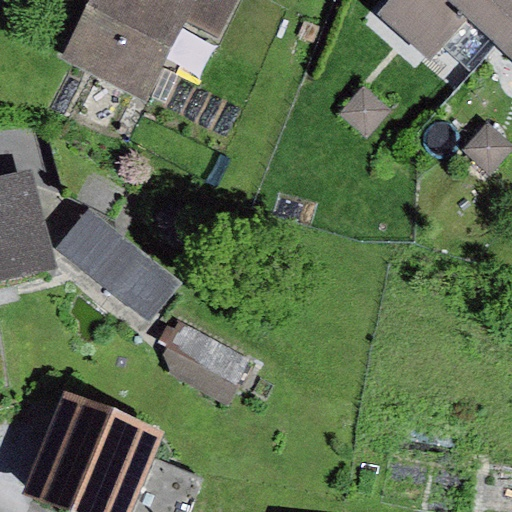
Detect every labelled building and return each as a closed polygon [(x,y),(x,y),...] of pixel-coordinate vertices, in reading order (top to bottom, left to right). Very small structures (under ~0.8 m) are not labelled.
[(171,0),(170,3),(163,0),(104,0),(67,75),(152,116),(191,36),(219,50),(244,0),(171,0)] [(494,56),(511,35),(511,2),(509,0),(402,0),(379,27),(431,73),(468,32),(494,56)] [(364,94),(342,119),(367,142),(390,116),(364,94)] [(511,150),(488,129),(465,154),(490,177),(511,152),(511,150)] [(26,185),(0,192),(0,280),(50,267),(26,185)] [(89,221),(59,260),(151,329),(181,290),(89,221)] [(251,364),(179,325),(165,351),(236,389),(251,364)] [(158,442),(69,405),(31,491),(78,511),(185,511),(197,482),(149,462),(158,442)]
